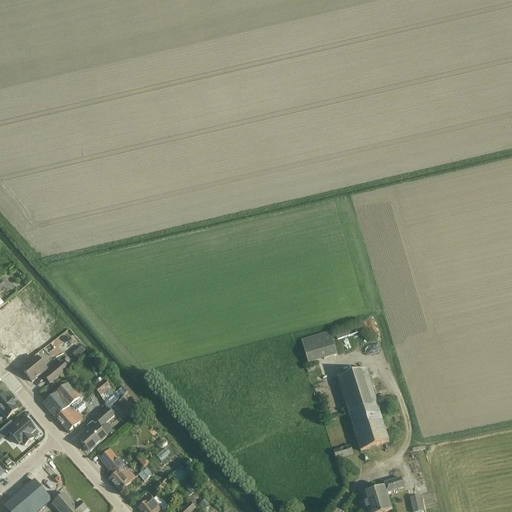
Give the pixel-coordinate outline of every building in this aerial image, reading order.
[(34,313),(46,328),(56,319),(44,304),(34,313)] [(0,348),(3,352),(19,339),(5,322),(0,326),(0,348)] [(52,338),(45,330),(41,333),(47,342),(52,338)] [(337,355),(330,332),(301,341),(308,364),(337,355)] [(17,368),(25,362),(31,357),(22,346),(23,344),(19,339),(3,352),(17,368)] [(82,348),(72,355),(76,360),(85,352),(82,348)] [(22,370),(32,383),(48,370),(38,357),(22,370)] [(44,377),(50,385),(69,369),(63,362),(44,377)] [(366,370),(338,378),(357,442),(360,452),(388,443),(385,433),(366,370)] [(15,380),(22,389),(29,383),(22,374),(15,380)] [(105,381),(94,388),(100,396),(105,403),(115,395),(110,389),(105,381)] [(69,433),(76,427),(83,421),(75,412),(84,404),(67,384),(51,398),(43,405),(69,433)] [(4,394),(0,398),(0,411),(7,419),(18,410),(14,406),(15,406),(10,400),(4,394)] [(107,410),(95,420),(101,428),(114,417),(107,410)] [(10,423),(0,431),(5,437),(8,435),(18,446),(21,444),(24,448),(33,439),(30,435),(36,430),(26,419),(14,429),(10,423)] [(90,452),(97,446),(113,432),(106,424),(99,430),(96,426),(79,441),(90,452)] [(43,438),(47,428),(40,425),(36,435),(43,438)] [(351,443),(333,447),(336,458),(354,454),(351,443)] [(100,460),(108,470),(111,467),(116,473),(109,480),(119,491),(132,479),(134,478),(127,470),(114,456),(110,451),(100,460)] [(143,468),(146,466),(149,464),(142,456),(137,461),(143,468)] [(144,482),(149,478),(143,471),(138,476),(144,482)] [(366,511),(381,511),(392,509),(388,494),(404,489),(401,478),(383,484),(384,486),(361,493),(366,511)] [(3,507),(7,511),(38,511),(51,501),(34,481),(3,507)] [(155,489),(159,493),(165,488),(167,486),(164,482),(162,484),(161,483),(155,489)] [(191,484),(186,488),(191,493),(195,489),(191,484)] [(58,511),(84,511),(86,511),(79,503),(75,507),(64,494),(52,505),(58,511)] [(420,496),(409,499),(412,511),(420,511),(424,511),(420,496)] [(159,511),(161,511),(152,500),(149,502),(148,500),(138,509),(140,511),(159,511)]
